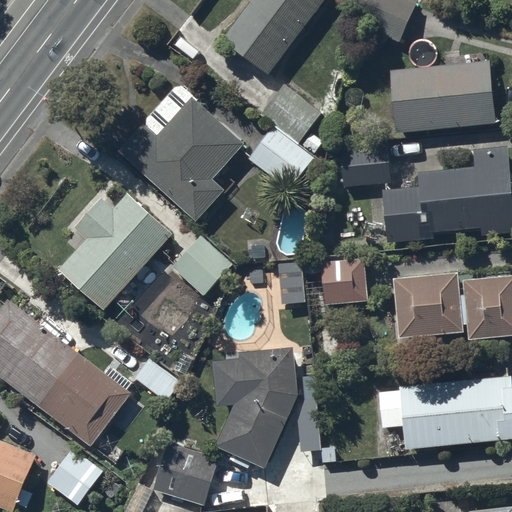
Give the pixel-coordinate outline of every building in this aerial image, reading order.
[(269,69),(320,0),(247,0),(222,35),(269,69)] [(416,0),(369,0),(360,20),(399,38),(416,0)] [(444,52),(445,60),(391,65),(396,126),(496,117),(490,56),(489,56),(489,52),(461,55),(460,51),(444,52)] [(274,122),(315,152),(325,139),(309,127),(323,108),(285,80),(261,112),(274,122)] [(144,119),(119,147),(196,217),(225,186),(214,175),(216,172),(223,178),(236,164),(230,158),(246,140),(241,135),(243,133),(223,115),(221,118),(181,82),(175,82),(147,112),(146,121),(144,119)] [(315,152),(274,122),(253,148),(256,150),(251,157),(292,188),(315,152)] [(343,148),(347,186),(393,182),(390,144),(343,148)] [(422,172),(424,186),(384,189),(387,226),(390,226),(391,243),(438,239),(437,230),(484,226),(485,234),(511,231),(511,163),(511,148),(476,151),(477,167),(422,172)] [(89,237),(61,267),(105,308),(175,233),(129,191),(114,207),(103,197),(77,225),(89,237)] [(201,232),(172,262),(204,292),(232,261),(201,232)] [(370,300),(366,257),(323,261),(326,304),(370,300)] [(305,299),(303,258),(279,260),(281,301),(305,299)] [(462,270),(396,277),(402,337),(467,331),(466,324),(469,324),(471,340),(511,335),(511,274),(466,279),(467,294),(464,294),(462,270)] [(0,309),(0,370),(90,440),(131,388),(128,386),(133,379),(112,363),(107,369),(37,316),(39,314),(25,303),(23,306),(10,296),(0,309)] [(299,346),(245,351),(246,357),(220,360),(224,406),(240,404),(222,445),(271,467),(304,395),(299,346)] [(150,354),(135,373),(166,398),(182,378),(150,354)] [(511,376),(405,386),(405,390),(385,392),(388,429),(408,427),(410,450),(511,440),(511,376)] [(317,402),(305,397),(292,423),(318,430),(317,402)] [(0,500),(14,507),(37,451),(0,435),(0,500)] [(133,511),(141,511),(154,487),(204,502),(219,454),(163,437),(158,456),(153,453),(123,511),(133,511)] [(74,446),(49,480),(80,503),(105,469),(74,446)]
